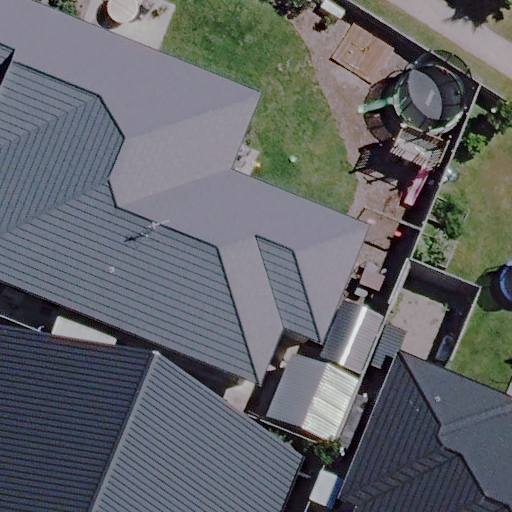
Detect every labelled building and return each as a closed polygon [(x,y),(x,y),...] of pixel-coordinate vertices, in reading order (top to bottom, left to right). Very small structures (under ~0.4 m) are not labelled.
[(416,0),(317,0),(408,28),(416,0)] [(255,106),(0,6),(0,135),(6,138),(0,153),(0,292),(257,393),(280,336),(318,351),(363,236),(225,183),(255,106)] [(403,53),(330,27),(304,101),(377,127),(403,53)] [(0,511),(276,511),(292,470),(0,361),(0,511)] [(355,387),(292,363),(268,423),(331,448),(355,387)] [(353,511),(511,511),(511,426),(507,425),(511,413),(511,409),(395,364),(340,506),(353,511)]
